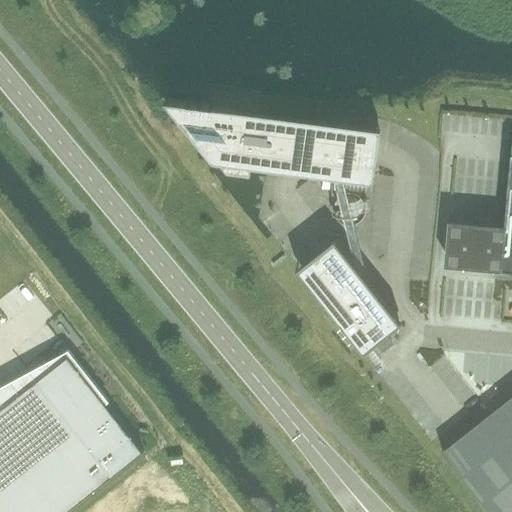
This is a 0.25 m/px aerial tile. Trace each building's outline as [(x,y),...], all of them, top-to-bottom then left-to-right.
[(381,129),(165,100),(213,161),(374,182),(381,129)] [(511,151),(511,152),(505,223),(453,218),(449,264),(511,269),(511,151)] [(297,268),(346,329),(364,351),(375,343),(374,342),(376,340),(383,349),(393,342),(386,333),(402,321),(335,237),(297,268)] [(0,511),(65,511),(144,450),(68,355),(0,408),(0,511)] [(511,511),(511,394),(442,450),(490,511),(511,511)]
